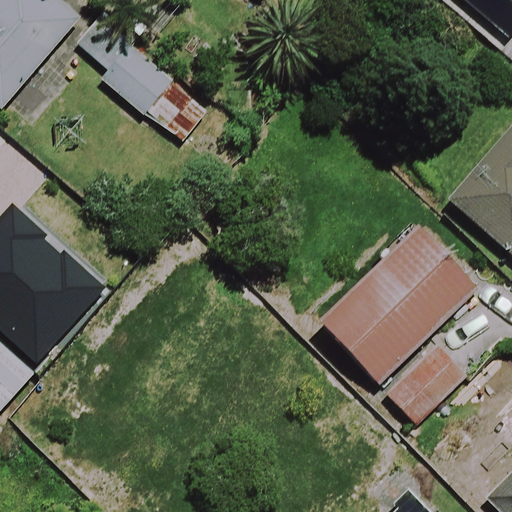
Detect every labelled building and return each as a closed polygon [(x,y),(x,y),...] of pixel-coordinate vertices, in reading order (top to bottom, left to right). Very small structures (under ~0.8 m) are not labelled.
[(0,0),(0,111),(73,26),(42,0),(0,0)] [(263,0),(246,0),(256,8),(263,0)] [(204,117),(97,30),(75,57),(103,79),(98,85),(177,150),(204,117)] [(511,134),(510,134),(447,210),(511,263),(511,134)] [(316,334),(374,392),(423,344),(472,295),(413,236),(316,334)] [(78,309),(51,285),(28,310),(55,334),(78,309)] [(428,350),(380,398),(413,431),(462,383),(428,350)] [(0,413),(30,380),(0,352),(0,413)] [(511,511),(511,476),(483,507),(488,511),(511,511)] [(374,511),(447,511),(439,503),(432,510),(404,482),(374,511)]
